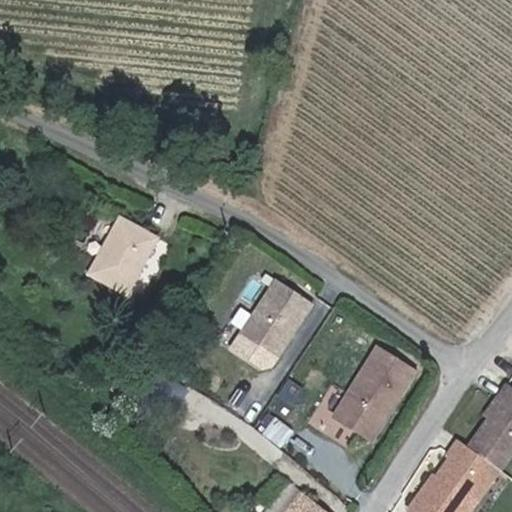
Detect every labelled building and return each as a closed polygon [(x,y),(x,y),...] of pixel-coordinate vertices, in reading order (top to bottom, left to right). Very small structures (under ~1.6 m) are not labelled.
[(168,224),(131,202),(98,256),(135,278),(168,224)] [(322,288),(286,264),(249,319),(285,343),(322,288)] [(425,359),(388,335),(343,403),(381,427),(425,359)] [(511,456),(511,382),(501,397),(505,401),(475,440),(504,463),(506,464),(511,456)] [(441,468),(414,503),(426,511),(467,511),(504,463),(475,440),(467,434),(456,448),(458,450),(452,457),(453,464),(446,473),(441,468)] [(337,511),(346,501),(302,464),(260,511),(337,511)]
